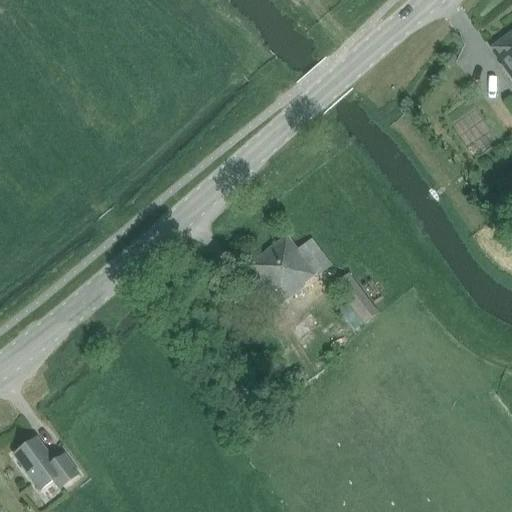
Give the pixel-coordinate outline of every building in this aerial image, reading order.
[(511,34),(490,51),(511,80),(511,34)] [(318,278),(334,267),(314,239),(297,252),(286,238),(249,265),(279,307),(304,289),(302,287),(317,277),(318,278)] [(364,325),(379,314),(350,276),(335,287),(347,304),(337,311),(352,332),(363,324),(364,325)] [(384,301),(371,282),(362,288),(375,307),(384,301)] [(12,457),(39,494),(53,484),(59,492),(80,476),(65,455),(55,462),(37,438),(12,457)]
